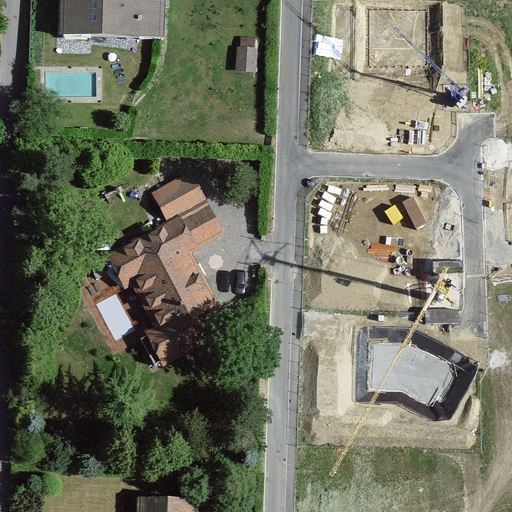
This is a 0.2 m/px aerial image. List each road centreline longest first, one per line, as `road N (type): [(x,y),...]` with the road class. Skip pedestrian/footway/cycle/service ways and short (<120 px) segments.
road 1 (residential): [(13,0),(1,511)]
road 2 (residential): [(285,164),(274,511)]
road 3 (residential): [(285,164),(468,162),(475,315)]
road 4 (residential): [(290,0),(285,164)]
